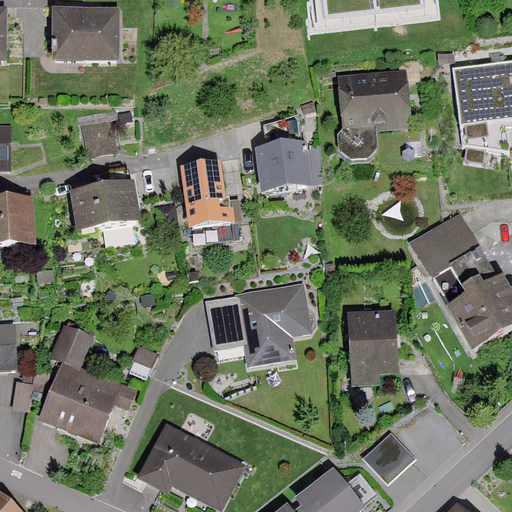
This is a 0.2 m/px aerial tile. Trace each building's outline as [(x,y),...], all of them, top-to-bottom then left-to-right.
[(369,0),(317,0),(320,27),(372,21),(369,0)] [(422,0),(369,0),(372,21),(424,16),(422,0)] [(54,16),(55,64),(114,63),(113,15),(54,16)] [(511,68),(456,75),(466,147),(510,155),(511,165),(511,68)] [(399,79),(339,83),(343,131),(336,137),(337,156),(348,163),(363,162),(371,152),(370,129),(402,126),(399,79)] [(130,141),(130,110),(112,110),(112,141),(130,141)] [(87,159),(112,155),(105,115),(80,119),(87,159)] [(314,150),(259,156),(263,191),(317,185),(314,150)] [(217,169),(183,173),(191,231),(225,226),(217,169)] [(129,190),(71,196),(75,231),(133,225),(129,190)] [(0,204),(0,250),(28,249),(26,203),(0,204)] [(475,351),(511,328),(511,314),(456,221),(413,247),(475,351)] [(299,290),(208,304),(216,354),(246,350),(249,369),(288,363),(284,339),(306,335),(299,290)] [(354,378),(391,375),(386,318),(350,321),(354,378)] [(86,343),(60,332),(49,360),(75,371),(86,343)] [(130,375),(143,379),(150,357),(137,353),(130,375)] [(60,371),(40,423),(92,442),(111,391),(60,371)] [(245,464),(162,423),(135,479),(166,494),(173,481),(225,506),(245,464)] [(363,463),(385,485),(411,460),(390,438),(363,463)] [(295,503),(301,511),(348,511),(352,509),(328,478),(295,503)] [(367,511),(369,511),(383,500),(362,479),(348,493),(367,511)] [(0,511),(21,511),(0,492),(0,511)]
